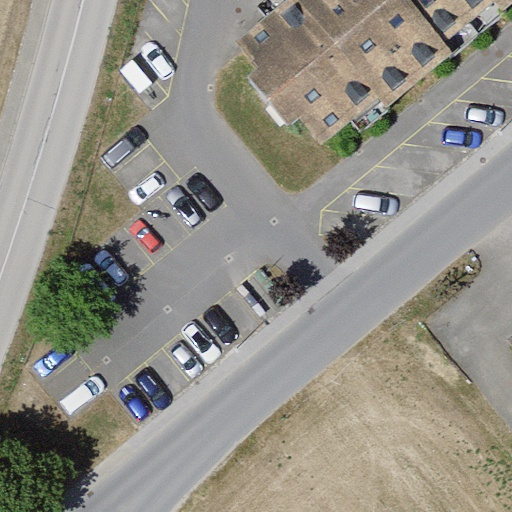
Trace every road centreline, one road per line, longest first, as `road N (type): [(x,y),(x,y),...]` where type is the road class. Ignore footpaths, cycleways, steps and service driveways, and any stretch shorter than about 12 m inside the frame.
road 1 (residential): [(511,181),(277,376),(129,511)]
road 2 (tertiary): [(82,0),(0,280)]
